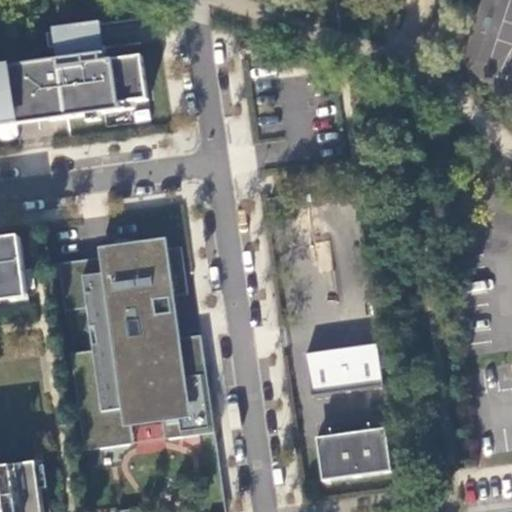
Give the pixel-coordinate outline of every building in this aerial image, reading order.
[(0,71),(0,128),(123,112),(123,102),(158,99),(154,59),(126,63),(120,47),(76,56),(80,64),(0,71)] [(288,198),(270,201),(272,211),(290,209),(288,198)] [(0,304),(28,301),(21,241),(0,243),(0,304)] [(57,267),(63,314),(86,311),(91,351),(69,354),(83,454),(98,452),(97,438),(131,434),(128,412),(156,408),(160,430),(194,425),(195,438),(213,436),(200,338),(150,345),(149,340),(164,338),(162,320),(147,322),(144,303),(185,297),(179,250),(57,267)] [(303,358),(309,398),(380,389),(374,348),(303,358)] [(379,429),(314,439),(320,483),(385,474),(379,429)] [(0,467),(0,511),(40,511),(36,463),(0,467)]
